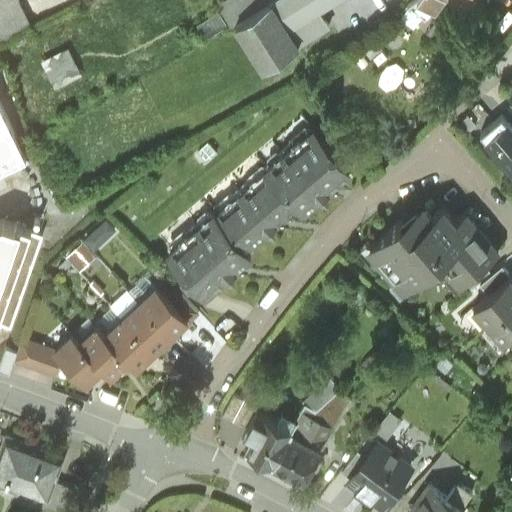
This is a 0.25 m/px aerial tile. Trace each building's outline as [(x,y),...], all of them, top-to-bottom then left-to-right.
[(18,0),(0,0),(0,39),(1,41),(32,27),(18,0)] [(225,0),(220,3),(233,23),(269,0),(225,0)] [(300,43),(272,0),(269,0),(233,23),(262,67),(300,43)] [(272,0),(300,43),(330,24),(321,10),(336,0),(272,0)] [(422,0),(437,11),(444,0),(422,0)] [(227,25),(217,9),(198,21),(208,37),(227,25)] [(69,47),(42,61),(56,87),(83,72),(69,47)] [(0,168),(27,156),(0,100),(0,168)] [(475,123),(466,113),(458,121),(467,130),(475,123)] [(481,132),(487,139),(506,121),(500,115),(481,132)] [(511,125),(507,120),(506,121),(487,139),(511,168),(511,125)] [(303,203),(306,207),(350,168),(312,125),(268,164),(291,189),(303,203)] [(219,207),(253,246),(303,203),(291,189),(268,164),(219,207)] [(499,247),(469,211),(457,221),(444,206),(434,214),(423,202),(368,249),(404,292),(440,261),(458,281),(463,277),(481,262),(499,247)] [(219,207),(170,250),(207,293),(256,250),(253,246),(219,207)] [(2,219),(0,220),(0,322),(11,326),(43,233),(2,219)] [(80,267),(97,252),(82,237),(66,252),(80,267)] [(490,273),(481,262),(463,277),(472,288),(483,279),(490,273)] [(509,275),(500,264),(490,273),(483,279),(492,290),(509,275)] [(471,307),(486,325),(511,303),(511,275),(511,274),(509,275),(492,290),(471,307)] [(158,289),(141,305),(171,338),(188,322),(170,302),(158,289)] [(181,292),(170,302),(188,322),(199,311),(181,292)] [(511,303),(486,325),(501,343),(511,333),(511,303)] [(124,319),(154,353),(171,338),(141,305),(124,319)] [(124,319),(107,335),(131,361),(138,368),(154,353),(124,319)] [(107,335),(99,325),(81,342),(105,369),(113,377),(131,361),(107,335)] [(75,336),(58,352),(63,358),(88,385),(105,369),(81,342),(75,336)] [(54,379),(63,358),(58,352),(21,341),(17,353),(12,366),(54,379)] [(12,366),(17,353),(6,349),(0,365),(0,372),(9,375),(12,366)] [(317,409),(341,387),(330,375),(303,400),(306,404),(317,409)] [(306,404),(301,413),(330,428),(350,397),(341,387),(317,409),(306,404)] [(257,406),(233,394),(222,416),(246,428),(257,406)] [(275,463),(293,428),(261,410),(250,430),(259,435),(251,451),(275,463)] [(293,428),(275,463),(304,478),(330,428),(301,413),(293,428)] [(385,442),(400,422),(389,414),(374,433),(385,442)] [(63,459),(7,438),(0,456),(0,486),(14,493),(21,487),(49,497),(55,481),(63,459)] [(353,478),(350,482),(357,487),(357,492),(366,500),(370,498),(381,506),(410,467),(379,444),(368,457),(353,478)] [(353,478),(368,457),(360,451),(344,472),(353,478)] [(62,511),(75,489),(55,481),(49,497),(46,505),(61,511),(62,511)] [(457,482),(448,496),(463,505),(471,492),(457,482)] [(430,483),(409,511),(465,511),(468,509),(463,505),(448,496),(430,483)]
